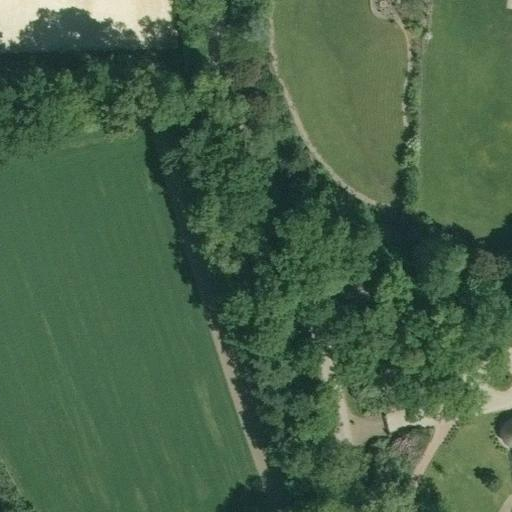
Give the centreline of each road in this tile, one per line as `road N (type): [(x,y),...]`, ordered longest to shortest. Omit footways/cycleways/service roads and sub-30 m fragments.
road 1 (unclassified): [(310,282),(224,68),(213,0)]
road 2 (unclassified): [(351,511),(310,282)]
road 3 (unclassified): [(511,318),(310,282)]
